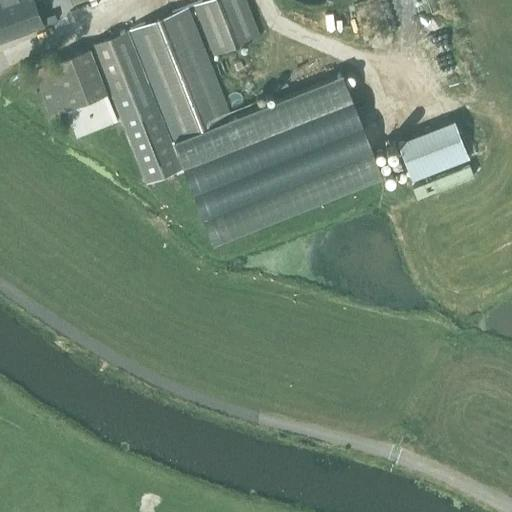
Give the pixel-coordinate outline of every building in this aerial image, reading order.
[(0,39),(42,23),(33,0),(5,0),(0,2),(0,39)] [(200,0),(194,3),(214,54),(260,35),(245,0),(200,0)] [(130,28),(92,43),(146,180),(184,166),(213,240),(381,174),(341,73),(231,117),(187,6),(130,28)] [(89,46),(33,67),(50,112),(106,91),(89,46)] [(430,179),(435,190),(474,175),(469,164),(430,179)] [(417,197),(427,193),(423,182),(412,186),(417,197)]
